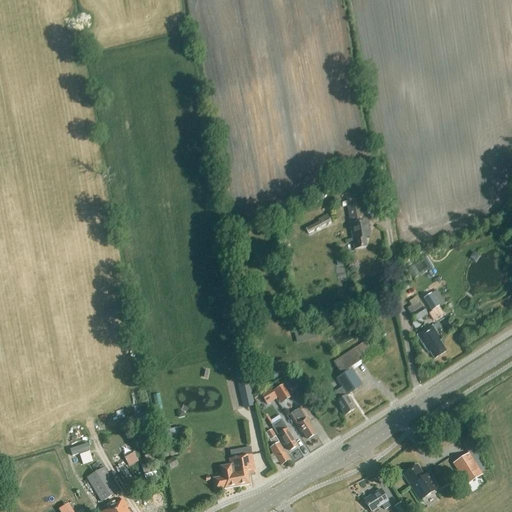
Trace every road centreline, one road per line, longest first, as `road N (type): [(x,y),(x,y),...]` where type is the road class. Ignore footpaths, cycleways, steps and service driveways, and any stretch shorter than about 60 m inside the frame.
road 1 (primary): [(252,511),(511,347)]
road 2 (track): [(426,401),(414,385),(388,226),(378,220)]
